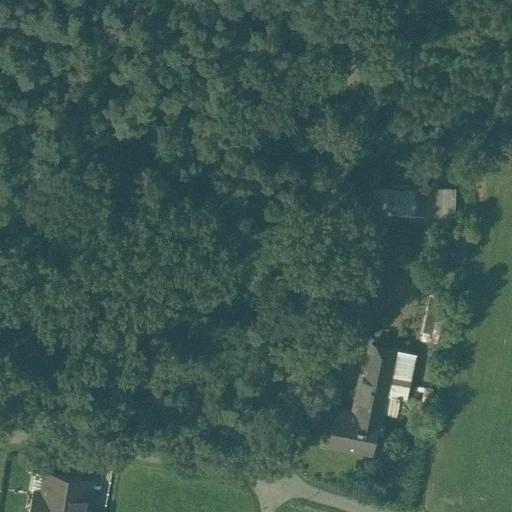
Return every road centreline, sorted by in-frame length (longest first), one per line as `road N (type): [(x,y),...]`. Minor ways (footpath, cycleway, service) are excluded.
road 1 (unclassified): [(274,479),(378,0)]
road 2 (unclassified): [(274,479),(0,436)]
